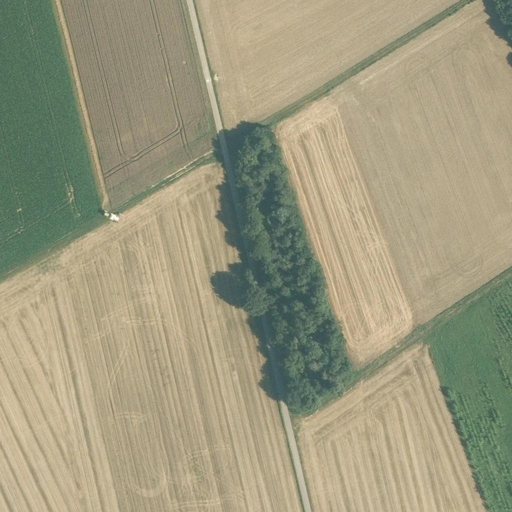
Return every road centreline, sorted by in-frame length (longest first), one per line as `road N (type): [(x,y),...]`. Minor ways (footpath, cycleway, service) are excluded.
road 1 (track): [(188,0),(307,511)]
road 2 (track): [(222,149),(466,0)]
road 3 (track): [(287,426),(511,273)]
road 4 (track): [(0,279),(196,165)]
